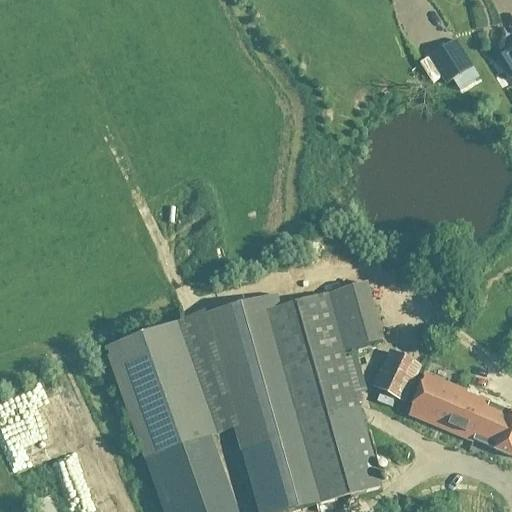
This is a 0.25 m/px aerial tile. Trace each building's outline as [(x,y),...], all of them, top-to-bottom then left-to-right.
[(473,70),(456,43),(428,60),(445,87),(473,70)] [(406,294),(406,304),(419,303),(417,284),(391,286),(392,295),(406,294)] [(258,511),(303,511),(380,491),(342,356),(383,344),(366,286),(278,310),(275,300),(206,320),(258,511)] [(220,438),(182,326),(110,351),(148,463),(220,438)] [(389,354),(372,391),(405,406),(422,369),(389,354)] [(472,444),(511,459),(511,415),(428,381),(410,420),(412,421),(472,444)] [(44,409),(21,420),(36,455),(60,445),(44,409)] [(34,508),(35,511),(59,511),(54,500),(34,508)]
